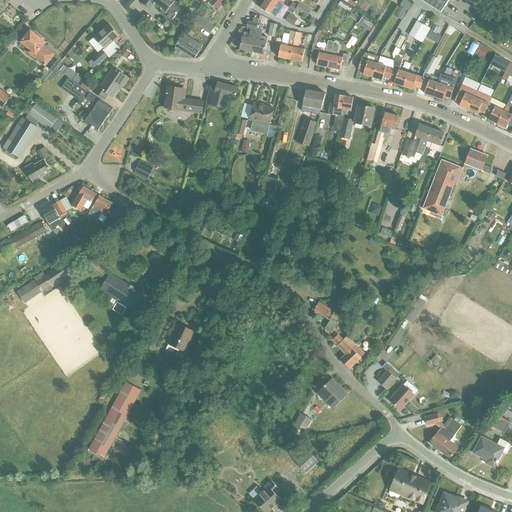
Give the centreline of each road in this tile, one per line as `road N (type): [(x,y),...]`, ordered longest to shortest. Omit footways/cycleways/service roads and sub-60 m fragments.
road 1 (residential): [(389,417),(333,359),(285,287),(171,227),(85,169)]
road 2 (residential): [(210,68),(412,101),(511,144)]
road 3 (residential): [(511,497),(442,465),(400,432)]
road 4 (residential): [(85,169),(154,63)]
road 5 (unclassified): [(400,432),(307,511)]
